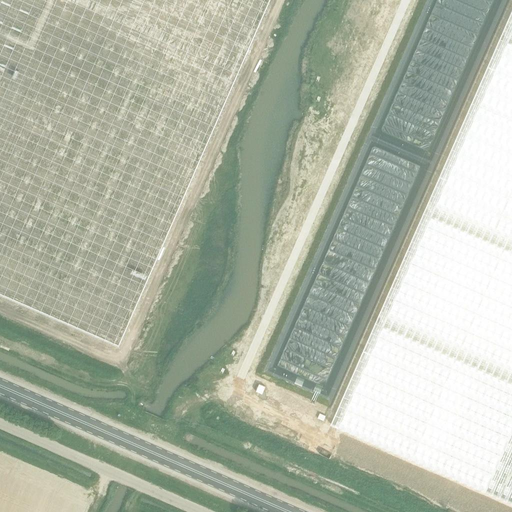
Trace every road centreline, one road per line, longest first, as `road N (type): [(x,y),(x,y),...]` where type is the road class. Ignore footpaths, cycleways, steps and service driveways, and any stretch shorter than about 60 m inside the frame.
road 1 (primary): [(286,511),(0,386)]
road 2 (unclassified): [(198,511),(0,425)]
